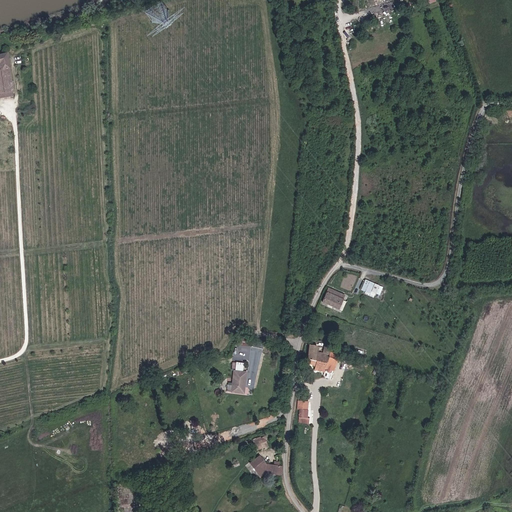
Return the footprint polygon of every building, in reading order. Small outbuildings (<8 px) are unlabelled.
[(0,88),(15,86),(8,49),(0,51),(0,88)] [(360,291),(374,296),(375,293),(383,295),(386,287),(364,279),(360,291)] [(325,303),(336,308),(341,292),(331,288),(325,303)] [(325,360),(327,361),(331,349),(331,346),(325,344),(323,351),(316,349),(317,343),(311,341),(307,355),(325,360)] [(331,362),(334,363),(337,350),(331,349),(327,361),(329,362),(328,364),(331,364),(331,362)] [(313,367),(323,369),(325,360),(307,355),(305,361),(314,363),(313,367)] [(179,375),(193,369),(190,364),(176,370),(179,375)] [(245,380),(247,381),(248,369),(236,367),(234,380),(230,380),(229,388),(244,390),(245,380)] [(301,410),(308,411),(309,402),(299,400),(298,409),(301,410)] [(309,419),(307,418),(308,411),(301,410),(299,423),(308,424),(309,419)] [(255,448),(272,442),(269,433),(252,439),(255,448)] [(262,474),(266,470),(267,461),(259,454),(251,463),(262,474)] [(266,470),(282,472),(283,463),(280,463),(281,460),(277,459),(276,462),(267,461),(266,470)]
